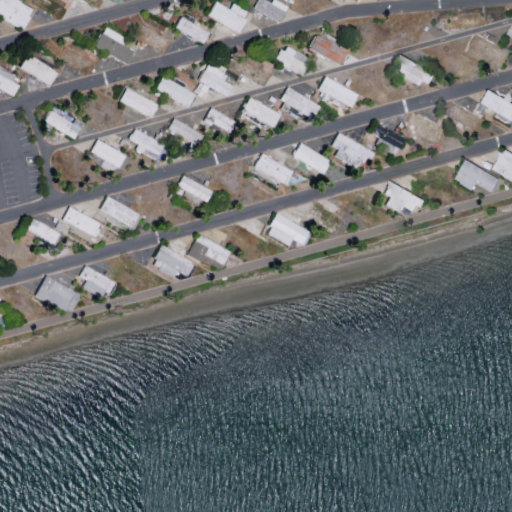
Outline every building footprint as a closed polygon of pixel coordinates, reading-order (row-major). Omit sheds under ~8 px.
[(0,0),(0,17),(23,27),(32,7),(15,0),(0,0)] [(228,8),(214,0),(213,0),(206,14),(236,31),(247,11),(231,3),(228,8)] [(256,0),(252,9),(279,21),(286,5),(276,0),(270,0),(270,2),(266,0),(256,0)] [(208,31),(179,15),(173,26),(202,43),(208,31)] [(123,34),(101,26),(93,48),(128,61),(132,48),(120,44),(123,34)] [(347,48),(313,35),(307,49),(341,63),(347,48)] [(300,74),(309,57),(283,44),(274,60),(300,74)] [(18,67),(48,84),(56,70),(26,53),(18,67)] [(427,83),(433,69),(403,55),(394,73),(417,84),(420,79),(427,83)] [(232,85),(222,79),(225,73),(207,62),(197,79),(225,96),(232,85)] [(0,88),(13,94),(17,83),(10,80),(14,73),(0,66),(0,88)] [(154,88),(187,106),(194,92),(161,75),(154,88)] [(316,90),(351,105),(357,91),(323,75),(316,90)] [(310,118),(318,105),(287,86),(279,99),(310,118)] [(156,102),(125,87),(118,101),(149,115),(156,102)] [(482,103),(511,119),(511,101),(489,89),(482,103)] [(271,126),(279,113),(248,96),(241,110),(271,126)] [(235,120),(210,107),(204,118),(229,131),(235,120)] [(42,119),(72,138),(82,123),(74,117),(71,122),(49,108),(42,119)] [(196,144),(202,132),(171,118),(166,130),(196,144)] [(371,133),(381,138),(378,144),(395,152),(403,135),(375,123),(371,133)] [(167,146),(134,127),(127,138),(137,144),(135,147),(158,161),(167,146)] [(337,149),(333,155),(357,169),(365,156),(369,158),(373,151),(337,131),(329,145),(337,149)] [(89,152),(118,166),(124,153),(95,139),(89,152)] [(330,158),(298,143),(291,157),(323,171),(330,158)] [(494,169),(511,179),(511,151),(506,148),(494,169)] [(253,164),(283,184),(292,171),(261,151),(253,164)] [(456,179),(474,189),(478,183),(494,192),(501,179),(467,159),(456,179)] [(211,190),(181,174),(176,185),(205,201),(211,190)] [(406,206),(417,212),(424,197),(389,180),(383,193),(388,196),(384,205),(402,213),(406,206)] [(130,226),(138,213),(105,195),(98,209),(130,226)] [(61,219),(92,236),(99,222),(68,205),(61,219)] [(288,244),(290,239),(301,244),(308,228),(274,213),(265,234),(288,244)] [(53,241),(58,229),(29,218),(25,231),(53,241)] [(222,266),(229,247),(195,235),(188,254),(222,266)] [(193,260),(159,245),(151,264),(174,274),(176,271),(186,275),(193,260)] [(108,293),(114,279),(83,266),(78,277),(84,279),(80,288),(98,295),(100,290),(108,293)] [(33,295),(67,312),(77,292),(44,275),(33,295)]
